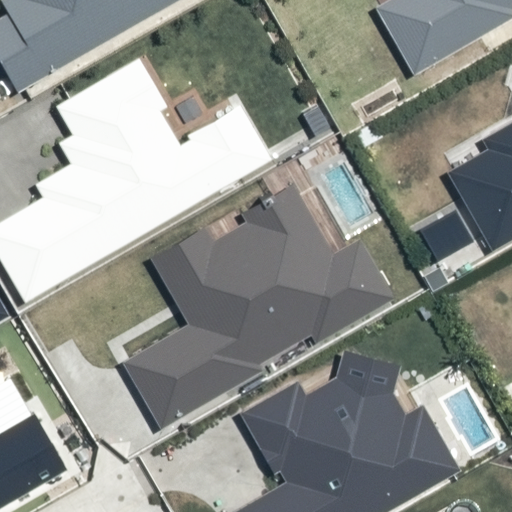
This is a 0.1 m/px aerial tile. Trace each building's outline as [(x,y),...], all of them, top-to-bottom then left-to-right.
[(0,0),(0,6),(4,13),(0,15),(0,70),(13,93),(175,0),(0,0)] [(511,0),(387,0),(375,7),(411,70),(510,14),(508,9),(511,6),(511,0)] [(41,195),(0,219),(0,263),(21,300),(268,157),(236,103),(181,134),(185,140),(174,146),(154,110),(162,106),(134,58),(51,106),(67,134),(54,141),(68,164),(34,184),(41,195)] [(488,150),(448,172),(490,246),(511,234),(511,120),(482,138),(488,150)] [(184,325),(120,362),(158,425),(258,367),(256,364),(306,335),(311,342),(390,296),(355,236),(331,250),(289,179),(234,211),(240,221),(209,239),(200,226),(145,258),(184,325)] [(293,380),(237,412),(270,471),(277,466),(287,483),(236,511),(375,511),(454,468),(418,406),(402,415),(388,391),(395,364),(339,349),(332,377),(301,394),(293,380)] [(0,504),(63,468),(31,412),(0,429),(0,504)]
